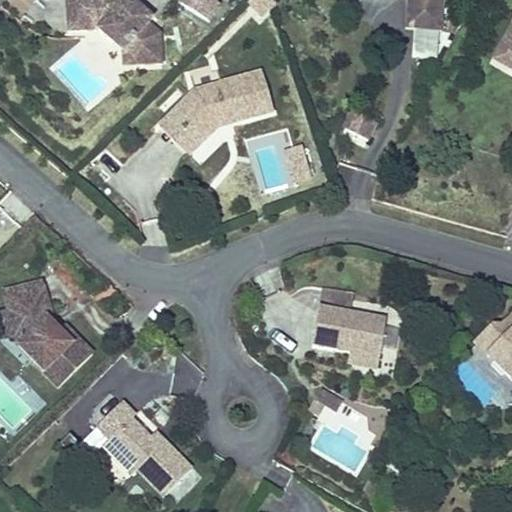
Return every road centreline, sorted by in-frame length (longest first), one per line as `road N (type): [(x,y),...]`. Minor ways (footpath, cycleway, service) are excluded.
road 1 (residential): [(199,277),(314,227),(343,224),(511,267)]
road 2 (residential): [(0,157),(121,265),(170,279),(199,277)]
road 3 (residential): [(239,406),(199,277)]
